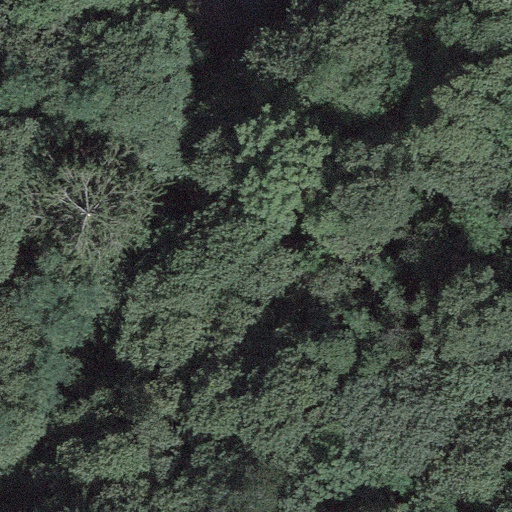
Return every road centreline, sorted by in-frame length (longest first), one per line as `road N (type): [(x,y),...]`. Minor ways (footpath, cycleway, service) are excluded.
road 1 (track): [(0,495),(270,23)]
road 2 (residential): [(232,0),(270,23),(347,0)]
